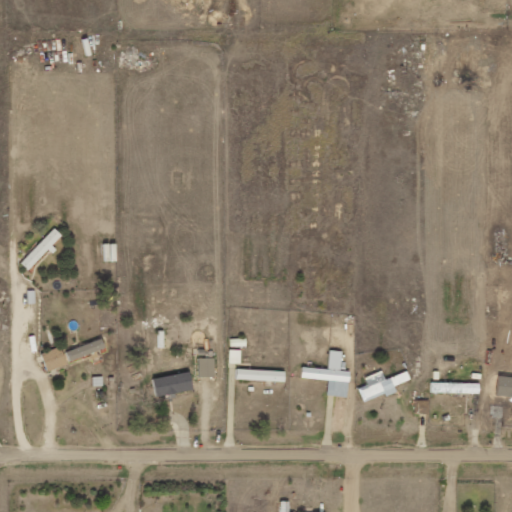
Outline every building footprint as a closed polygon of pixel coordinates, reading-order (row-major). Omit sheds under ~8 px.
[(20,264),(28,271),(50,247),(62,235),(54,228),(20,264)] [(104,261),(117,260),(116,243),(103,244),(104,261)] [(106,348),(103,338),(67,351),(70,360),(106,348)] [(67,364),(60,346),(41,354),(48,372),(67,364)] [(343,351),(330,350),(328,369),(303,367),(301,378),(328,381),(327,395),(347,397),(350,371),(341,370),(343,351)] [(214,376),(215,358),(198,358),(198,376),(214,376)] [(285,370),(237,369),(237,380),(285,381),(285,370)] [(194,389),(189,371),(152,380),(156,398),(194,389)] [(385,379),(383,371),(364,377),(367,385),(358,388),(363,402),(397,391),(394,384),(409,380),(406,372),(385,379)] [(506,405),(492,404),(491,417),(505,417),(506,405)]
